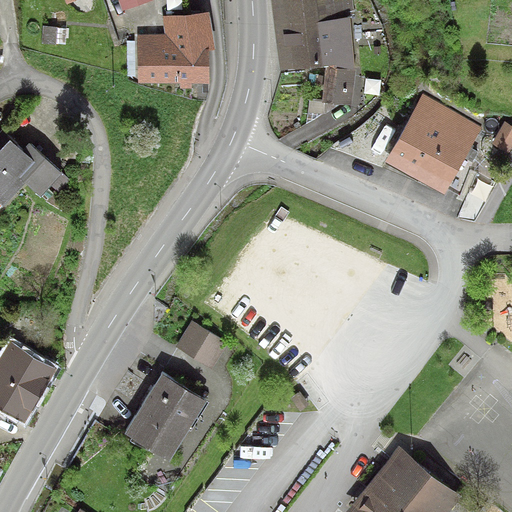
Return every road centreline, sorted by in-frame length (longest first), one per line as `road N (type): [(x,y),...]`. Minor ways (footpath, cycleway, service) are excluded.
road 1 (residential): [(93,355),(80,328),(101,215),(104,146),(91,113),(56,85),(0,91)]
road 2 (residential): [(292,511),(450,314),(459,233)]
road 3 (tertiary): [(93,355),(230,144)]
road 4 (residential): [(230,144),(459,233)]
road 5 (tertiary): [(5,511),(93,355)]
road 6 (tertiary): [(230,144),(251,79),(251,0)]
